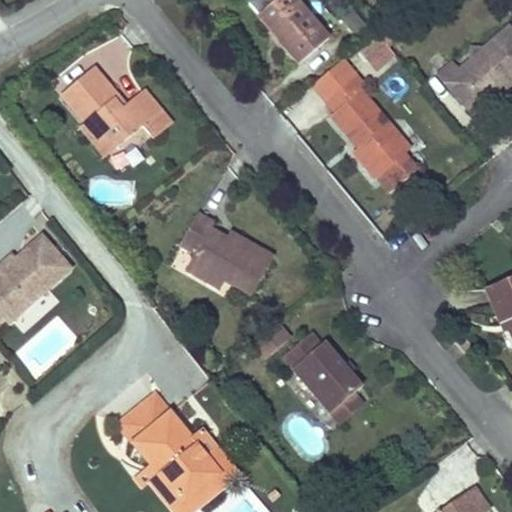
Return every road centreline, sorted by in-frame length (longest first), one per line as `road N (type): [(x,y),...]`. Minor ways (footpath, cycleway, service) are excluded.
road 1 (residential): [(136,0),(234,115),(282,149),(511,432)]
road 2 (unknown): [(0,131),(132,315),(135,340),(65,423),(44,463),(64,511)]
road 3 (unknown): [(418,318),(511,229)]
